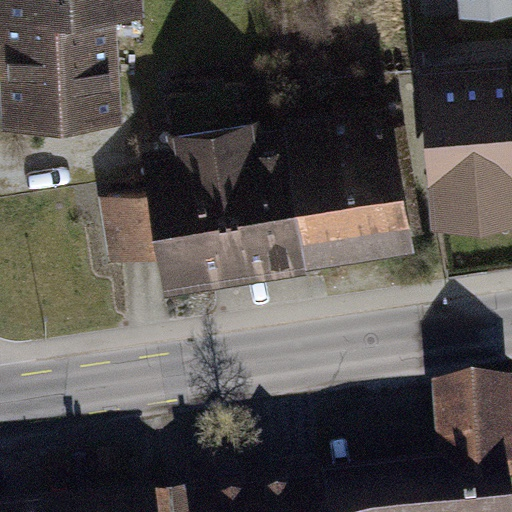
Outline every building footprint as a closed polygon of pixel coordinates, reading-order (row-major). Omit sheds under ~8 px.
[(7,0),(12,114),(126,109),(123,22),(152,20),(151,0),(7,0)] [(511,53),(430,61),(443,219),(511,213),(511,53)] [(287,101),(141,126),(147,162),(293,137),(287,101)] [(409,234),(389,104),(292,119),(293,137),(312,249),(409,234)] [(312,255),(293,137),(219,150),(238,263),(240,266),(312,255)] [(238,263),(219,150),(147,162),(166,276),(238,263)] [(511,398),(435,407),(443,477),(332,488),(334,511),(510,511),(507,477),(511,475),(511,398)] [(334,511),(332,488),(172,505),(172,511),(334,511)]
